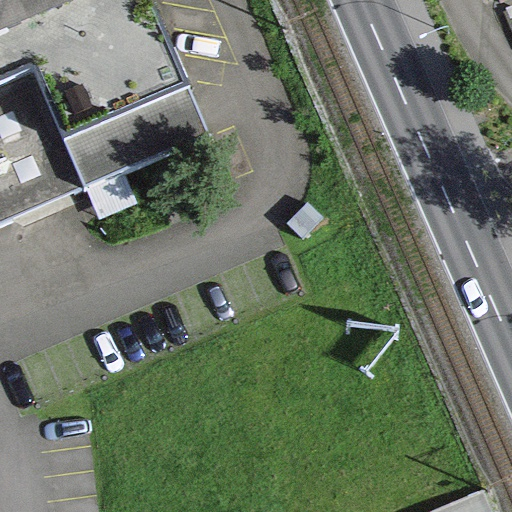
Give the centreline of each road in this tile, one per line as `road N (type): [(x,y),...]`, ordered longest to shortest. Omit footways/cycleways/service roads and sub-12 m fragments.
road 1 (primary): [(453,207),(361,0)]
road 2 (primary): [(511,339),(453,207)]
